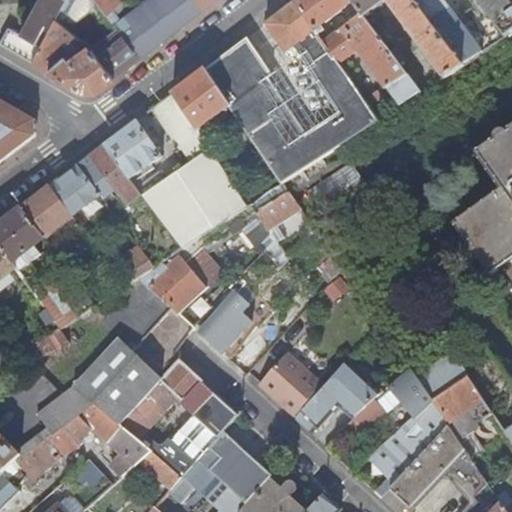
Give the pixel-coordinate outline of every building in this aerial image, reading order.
[(1,44),(31,62),(51,26),(55,18),(59,12),(65,0),(39,0),(21,34),(10,28),(1,44)] [(95,0),(106,14),(122,2),(119,0),(95,0)] [(106,14),(117,29),(138,14),(156,0),(148,0),(119,21),(115,14),(125,7),(122,2),(106,14)] [(177,30),(204,9),(197,0),(156,0),(138,14),(161,42),(177,30)] [(216,0),(197,0),(204,9),(216,0)] [(345,61),(359,51),(402,108),(422,95),(407,75),(364,19),(349,0),(298,0),(294,3),(351,82),(357,77),(345,61)] [(444,80),(464,67),(412,0),(349,0),(364,19),(386,2),(444,80)] [(507,38),(511,34),(511,5),(508,0),(412,0),(464,67),(489,50),(483,43),(479,46),(443,0),(477,0),(478,1),(472,5),(483,19),(489,15),(507,38)] [(351,82),(294,3),(266,24),(287,52),(301,43),(315,63),(308,67),(340,114),(288,150),(283,143),(299,132),(281,106),(269,114),(251,89),(271,75),(247,42),(206,72),(231,108),(248,133),(263,154),(270,164),(281,179),(284,183),(284,184),(344,145),(379,123),(351,82)] [(59,12),(55,18),(61,23),(65,16),(59,12)] [(117,29),(139,58),(161,42),(138,14),(117,29)] [(97,90),(114,78),(91,48),(88,46),(68,60),(66,57),(83,41),(61,23),(55,18),(51,26),(31,62),(82,91),(97,90)] [(91,48),(114,78),(128,68),(139,58),(117,29),(91,48)] [(422,95),(437,85),(421,65),(407,75),(422,95)] [(206,72),(204,70),(189,81),(172,94),(198,132),(231,108),(206,72)] [(198,132),(172,94),(151,110),(169,135),(179,147),(191,164),(166,181),(159,172),(143,183),(137,175),(163,157),(137,121),(104,145),(143,194),(183,248),(184,249),(250,208),(249,206),(246,202),(230,178),(198,132)] [(0,163),(34,138),(35,122),(0,101),(0,163)] [(511,127),(508,130),(511,133),(510,134),(506,131),(502,130),(498,132),(495,136),(495,139),(497,143),(495,145),(493,142),(475,154),(505,197),(499,202),(494,196),(454,225),(467,243),(469,241),(470,242),(468,245),(467,249),(470,255),(475,257),(480,256),(478,258),(491,277),(511,261),(511,127)] [(263,154),(248,133),(236,141),(250,162),(263,154)] [(143,194),(104,145),(89,157),(127,206),(143,194)] [(295,199),(354,159),(349,152),(290,192),(295,199)] [(353,162),(309,192),(323,214),(367,184),(353,162)] [(235,175),(230,178),(246,202),(281,179),(270,164),(245,181),(242,177),(238,179),(235,175)] [(100,196),(77,166),(50,186),(73,217),(100,196)] [(73,217),(50,186),(38,196),(21,208),(39,233),(55,221),(67,237),(80,227),(73,217)] [(289,191),(257,213),(268,231),(302,209),(295,199),(290,192),(289,191)] [(39,233),(21,208),(6,220),(0,224),(0,247),(0,248),(16,268),(18,272),(41,256),(35,247),(44,239),(39,233)] [(388,231),(373,241),(388,262),(403,252),(388,231)] [(150,262),(138,246),(110,266),(121,281),(130,275),(150,262)] [(0,280),(16,268),(0,248),(0,280)] [(166,266),(162,262),(138,278),(146,285),(178,314),(223,274),(201,249),(185,262),(179,255),(166,266)] [(345,272),(334,256),(319,270),(331,287),(345,272)] [(125,287),(135,281),(130,275),(121,281),(125,287)] [(193,328),(178,314),(146,285),(104,325),(128,348),(163,379),(180,359),(176,356),(174,354),(187,336),(193,329),(193,328)] [(412,291),(390,306),(405,328),(427,313),(412,291)] [(46,309),(57,324),(63,320),(61,319),(64,317),(52,300),(49,302),(42,292),(36,296),(46,309)] [(246,308),(233,295),(199,332),(223,354),(251,323),(241,314),(246,308)] [(367,319),(354,301),(343,308),(357,327),(367,319)] [(51,329),(57,324),(46,309),(40,314),(51,329)] [(40,341),(44,351),(72,340),(68,330),(40,341)] [(121,426),(163,379),(128,348),(73,387),(36,414),(48,429),(53,435),(94,403),(121,426)] [(479,348),(460,362),(468,374),(489,361),(479,348)] [(511,380),(497,359),(495,357),(489,361),(468,374),(460,362),(453,353),(418,379),(434,403),(468,378),(493,414),(511,441),(511,380)] [(288,354),(258,386),(295,419),(323,386),(288,354)] [(205,383),(180,359),(163,379),(121,426),(151,452),(182,478),(191,468),(165,448),(161,444),(156,447),(141,432),(173,397),(183,406),(205,383)] [(347,365),(295,419),(302,426),(309,418),(318,427),(340,405),(356,420),(377,402),(381,398),(347,365)] [(436,406),(434,403),(418,379),(412,371),(390,390),(403,404),(417,418),(418,420),(436,406)] [(485,419),(493,414),(468,378),(434,403),(436,406),(452,429),(458,438),(467,432),(458,420),(477,407),(485,419)] [(218,395),(205,383),(183,406),(196,417),(218,395)] [(403,404),(390,390),(381,398),(377,402),(388,414),(389,416),(403,404)] [(240,415),(218,395),(196,417),(218,439),(224,433),(240,415)] [(377,402),(356,420),(350,425),(361,438),(388,414),(377,402)] [(151,452),(121,426),(94,403),(53,435),(23,458),(21,456),(0,476),(0,511),(5,506),(0,501),(14,487),(16,489),(26,478),(30,483),(61,457),(80,445),(77,442),(85,435),(90,428),(124,456),(113,466),(123,476),(139,462),(151,452)] [(384,501),(452,429),(436,406),(418,420),(417,418),(371,459),(395,484),(381,498),(384,501)] [(218,439),(196,417),(165,448),(191,468),(218,439)] [(23,458),(53,435),(48,429),(18,453),(21,456),(23,458)] [(472,501),(490,484),(458,438),(452,429),(384,501),(396,511),(403,511),(445,470),(472,501)] [(224,433),(218,439),(191,468),(182,478),(172,490),(169,494),(189,511),(304,511),(291,500),(297,492),(299,488),(297,485),(293,482),(289,482),(282,489),(271,480),(274,478),(224,433)] [(0,476),(21,456),(18,453),(0,434),(0,476)] [(151,452),(139,462),(172,490),(182,478),(151,452)] [(88,482),(93,486),(105,476),(90,460),(71,477),(81,488),(88,482)] [(511,511),(511,500),(507,493),(499,498),(504,504),(508,511),(511,511)] [(340,511),(343,510),(325,494),(308,511),(340,511)] [(59,505),(65,511),(82,511),(84,511),(74,499),(65,499),(59,505)] [(65,511),(59,505),(57,503),(47,511),(65,511)]
